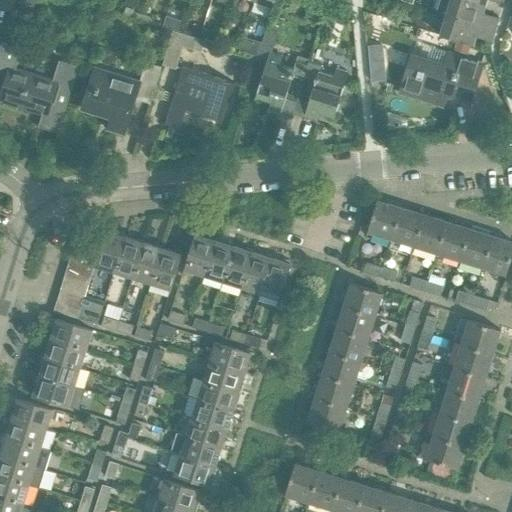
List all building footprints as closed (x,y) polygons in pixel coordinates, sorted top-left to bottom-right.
[(0,0),(0,8),(11,12),(14,0),(0,0)] [(272,8),(274,0),(253,0),(253,2),(272,8)] [(439,0),(436,11),(495,29),(498,18),(482,13),(484,5),(467,0),(439,0)] [(495,30),(446,15),(440,34),(472,44),(475,36),(491,41),(495,30)] [(201,52),(204,40),(171,30),(162,65),(176,69),(183,46),(201,52)] [(1,42),(0,46),(0,73),(11,77),(4,101),(42,113),(38,126),(57,133),(78,66),(59,60),(52,81),(15,69),(16,66),(15,66),(21,48),(1,42)] [(308,64),(296,60),(294,67),(280,63),(282,55),(269,52),(255,98),(281,106),(279,114),(292,118),(293,114),(292,114),(308,64)] [(469,103),(482,64),(449,54),(445,66),(426,60),(423,71),(418,69),(417,71),(408,68),(400,93),(432,103),(437,90),(446,93),(445,95),(469,103)] [(333,118),(348,72),(336,68),(333,76),(319,71),(321,64),(309,60),(308,64),(292,114),(293,114),(304,118),(306,110),(333,118)] [(150,104),(161,67),(145,62),(139,82),(119,75),(119,78),(95,70),(95,68),(94,68),(82,108),(83,108),(83,106),(111,115),(107,129),(124,134),(135,99),(150,104)] [(220,120),(232,82),(182,67),(164,124),(179,128),(186,109),(220,120)] [(391,239),(401,207),(377,200),(367,231),(391,239)] [(414,246),(424,214),(401,207),(391,239),(414,246)] [(437,253),(446,221),(424,214),(414,246),(437,253)] [(459,260),(469,228),(446,221),(437,253),(459,260)] [(483,267),(492,236),(469,228),(459,260),(483,267)] [(113,272),(125,236),(124,236),(125,234),(119,232),(118,234),(105,230),(102,240),(99,251),(95,262),(94,266),(113,272)] [(99,251),(102,240),(78,232),(74,243),(99,251)] [(203,276),(214,240),(215,238),(209,236),(209,238),(195,234),(184,270),(203,276)] [(131,278),(142,241),(143,240),(137,238),(137,240),(125,236),(113,272),(131,278)] [(506,274),(511,254),(511,241),(492,236),(483,267),(506,274)] [(222,282),(233,245),(234,243),(228,242),(227,244),(214,240),(203,276),(222,282)] [(150,284),(162,248),(162,247),(162,246),(156,244),(155,246),(142,241),(131,278),(150,284)] [(95,262),(99,251),(74,243),(71,255),(95,262)] [(241,287),(252,251),(252,249),(246,247),(246,249),(233,245),(222,282),(241,287)] [(170,290),(181,253),(180,253),(181,251),(175,249),(174,251),(162,248),(150,284),(170,290)] [(259,293),(271,257),(270,257),(271,255),(265,253),(264,255),(252,251),(241,287),(259,293)] [(92,273),(94,266),(95,262),(71,255),(67,266),(92,273)] [(279,299),(290,263),(289,263),(290,261),(284,259),(283,261),(271,257),(259,293),(279,299)] [(378,276),(381,267),(366,262),(363,272),(378,276)] [(92,273),(67,266),(64,277),(88,285),(92,273)] [(394,281),(397,272),(381,267),(378,276),(394,281)] [(424,290),(427,281),(412,276),(409,286),(424,290)] [(85,296),(88,285),(64,277),(60,288),(85,296)] [(440,295),(443,286),(427,281),(424,290),(440,295)] [(375,316),(382,293),(351,283),(343,306),(375,316)] [(81,307),(85,296),(60,288),(57,299),(81,307)] [(470,305),(473,295),(458,290),(455,300),(470,305)] [(486,309),(489,300),(473,295),(470,305),(486,309)] [(78,318),(81,307),(57,299),(53,311),(78,318)] [(368,339),(375,316),(343,306),(336,329),(368,339)] [(183,324),(185,315),(170,310),(168,320),(183,324)] [(414,329),(419,313),(410,310),(405,326),(414,329)] [(431,334),(436,318),(427,315),(422,331),(431,334)] [(116,330),(119,321),(104,316),(101,325),(116,330)] [(207,332),(210,322),(195,318),(192,327),(207,332)] [(86,350),(92,330),(56,319),(56,320),(54,319),(52,325),(54,326),(50,338),(86,350)] [(493,353),(500,329),(469,320),(461,343),(493,353)] [(130,334),(133,325),(119,321),(116,330),(130,334)] [(221,336),(224,327),(210,322),(207,332),(221,336)] [(172,337),(175,328),(160,324),(157,333),(172,337)] [(410,344),(414,329),(405,326),(400,341),(410,344)] [(149,340),(152,331),(137,327),(134,336),(149,340)] [(361,362),(368,339),(336,329),(329,352),(361,362)] [(244,343),(247,334),(232,330),(229,339),(244,343)] [(427,349),(431,334),(422,331),(417,346),(427,349)] [(258,348),(261,339),(247,334),(244,343),(258,348)] [(81,368),(86,350),(50,338),(50,339),(48,338),(46,344),(48,345),(44,357),(81,368)] [(247,366),(251,353),(215,342),(209,361),(245,373),(245,372),(247,373),(249,367),(247,366)] [(486,376),(493,353),(461,343),(454,366),(486,376)] [(160,366),(164,351),(155,348),(150,363),(160,366)] [(142,367),(147,352),(138,349),(133,364),(142,367)] [(353,385),(361,362),(329,352),(322,375),(353,385)] [(400,375),(405,359),(395,356),(390,372),(400,375)] [(75,387),(81,368),(44,357),(42,357),(40,362),(42,363),(38,375),(75,387)] [(241,385),(245,373),(209,361),(203,380),(239,391),(241,391),(243,385),(241,385)] [(417,380),(422,364),(412,361),(407,377),(417,380)] [(155,381),(160,366),(150,363),(146,378),(155,381)] [(137,382),(142,367),(133,364),(128,379),(137,382)] [(479,399),(486,376),(454,366),(447,389),(479,399)] [(395,389),(400,375),(390,372),(386,386),(395,389)] [(85,390),(75,387),(38,375),(38,376),(36,375),(35,381),(37,382),(32,395),(79,409),(85,390)] [(346,407),(353,385),(322,375),(315,397),(346,407)] [(413,395),(417,380),(407,377),(403,392),(413,395)] [(235,403),(239,391),(203,380),(197,398),(233,410),(233,409),(235,410),(237,404),(235,403)] [(148,403),(152,388),(143,385),(139,400),(148,403)] [(130,404),(135,390),(126,387),(121,402),(130,404)] [(472,422),(479,399),(447,389),(440,412),(472,422)] [(339,431),(346,407),(315,397),(307,421),(339,431)] [(47,429),(53,410),(17,398),(16,399),(14,399),(13,405),(15,405),(11,418),(47,429)] [(229,422),(233,410),(197,398),(191,417),(227,428),(229,428),(231,423),(229,422)] [(143,418),(148,403),(139,400),(134,415),(143,418)] [(125,419),(130,404),(121,402),(116,416),(125,419)] [(386,420),(391,405),(381,402),(376,417),(386,420)] [(403,426),(408,410),(398,407),(393,423),(403,426)] [(464,445),(472,422),(440,412),(433,435),(464,445)] [(41,448),(47,429),(11,418),(9,417),(7,423),(9,424),(5,436),(41,448)] [(223,441),(227,428),(191,417),(185,436),(221,447),(222,446),(224,447),(225,441),(223,441)] [(381,435),(386,420),(376,417),(371,432),(381,435)] [(136,440),(141,426),(132,423),(128,433),(127,438),(136,440)] [(398,441),(403,426),(393,423),(389,438),(398,441)] [(109,442),(114,428),(104,425),(100,439),(109,442)] [(124,448),(127,438),(128,433),(119,430),(114,445),(124,448)] [(457,468),(464,445),(433,435),(426,458),(457,468)] [(0,455),(35,466),(41,448),(5,436),(5,437),(3,436),(1,442),(3,443),(0,451),(0,455)] [(218,459),(221,447),(185,436),(179,454),(216,466),(216,465),(218,466),(220,460),(218,459)] [(101,466),(106,452),(97,449),(92,463),(101,466)] [(212,478),(216,466),(179,454),(173,474),(210,485),(210,484),(212,484),(214,478),(212,478)] [(0,475),(29,485),(35,466),(0,455),(0,475)] [(114,479),(119,464),(109,461),(105,476),(114,479)] [(97,481),(101,466),(92,463),(87,478),(97,481)] [(308,502),(318,470),(295,463),(285,495),(308,502)] [(331,509),(341,477),(318,470),(308,502),(331,509)] [(0,496),(24,503),(29,485),(0,475),(0,496)] [(340,511),(355,511),(364,485),(341,477),(331,509),(340,511)] [(195,503),(200,490),(164,479),(158,498),(194,509),(196,510),(197,504),(195,503)] [(107,502),(111,487),(102,484),(98,499),(107,502)] [(380,511),(387,492),(364,485),(355,511),(380,511)] [(90,504),(94,489),(85,486),(80,501),(90,504)] [(406,511),(410,499),(387,492),(380,511),(406,511)] [(31,511),(33,506),(24,503),(0,496),(0,511),(31,511)] [(192,511),(194,509),(158,498),(153,511),(192,511)] [(103,511),(107,502),(98,499),(93,511),(103,511)] [(431,511),(433,506),(410,499),(406,511),(431,511)] [(87,511),(90,504),(80,501),(76,511),(87,511)]
